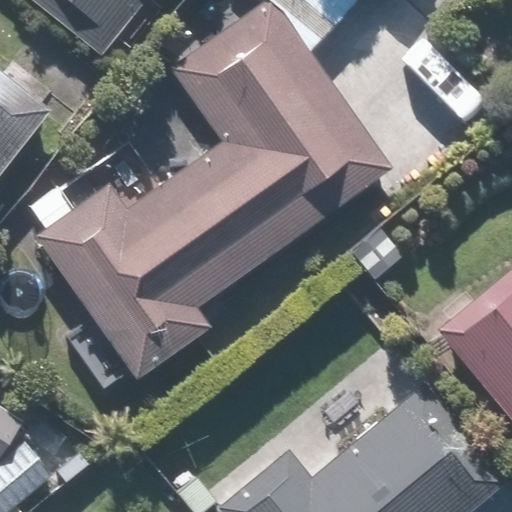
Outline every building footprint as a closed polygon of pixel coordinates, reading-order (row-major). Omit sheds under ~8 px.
[(212,328),(195,305),(388,167),(306,52),(269,0),(259,0),(161,70),(212,142),(122,206),(106,183),(74,206),(58,185),(26,207),(40,227),(27,235),(84,317),(54,338),(94,395),(128,371),(136,382),(212,328)] [(34,0),(100,51),(140,0),(34,0)] [(269,0),(306,52),(352,0),(269,0)] [(0,166),(46,111),(0,73),(0,166)] [(423,320),(511,424),(511,253),(507,248),(423,320)] [(341,284),(308,314),(343,354),(376,324),(341,284)] [(289,446),(214,509),(216,511),(468,511),(501,485),(415,382),(309,470),(289,446)] [(0,439),(14,420),(0,410),(0,439)] [(25,444),(0,462),(0,511),(1,511),(49,475),(25,444)]
